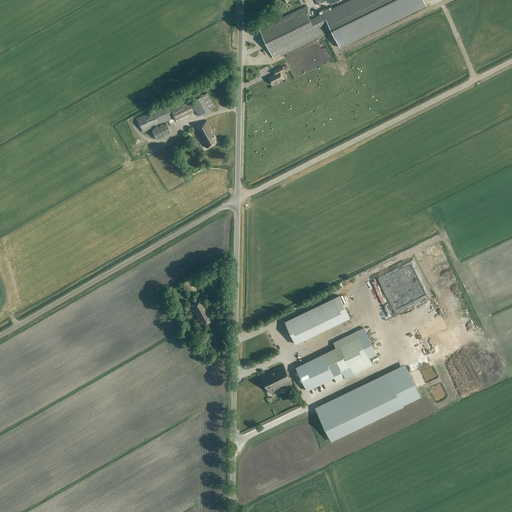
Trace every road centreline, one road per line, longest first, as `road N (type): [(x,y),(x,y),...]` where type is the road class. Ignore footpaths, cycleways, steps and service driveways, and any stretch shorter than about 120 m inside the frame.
road 1 (unclassified): [(232,511),(237,199)]
road 2 (track): [(237,199),(511,60)]
road 3 (unclassified): [(0,335),(237,199)]
road 4 (unclassified): [(237,199),(240,0)]
